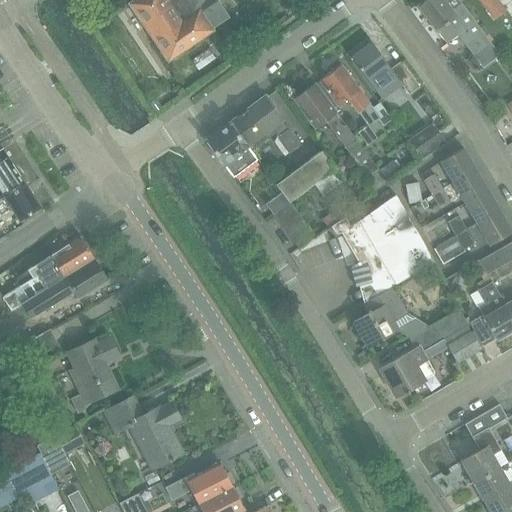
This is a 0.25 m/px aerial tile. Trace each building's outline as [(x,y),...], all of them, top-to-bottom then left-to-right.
[(130,0),(132,2),(130,4),(157,44),(155,46),(162,57),(165,56),(167,59),(172,57),(173,58),(183,51),(182,50),(194,42),(195,44),(204,38),(203,35),(211,30),(210,29),(218,24),(218,23),(227,17),(216,0),(130,0)] [(446,44),(457,36),(471,55),(490,42),(463,3),(451,11),(443,0),(427,0),(419,6),(446,44)] [(478,0),(493,20),(504,13),(494,0),(478,0)] [(351,57),(363,73),(382,99),(401,84),(409,94),(419,87),(400,61),(390,68),(371,42),(351,57)] [(193,70),(199,81),(213,74),(207,63),(193,70)] [(319,81),(331,97),(339,107),(348,100),(368,127),(378,119),(383,126),(391,120),(379,103),(372,108),(340,65),(319,81)] [(293,100),(305,116),(315,129),(323,123),(365,179),(379,169),(315,84),(293,100)] [(229,123),(251,152),(254,149),(251,145),(260,138),(264,142),(273,135),(288,155),(302,145),(265,96),(264,97),(229,123)] [(152,97),(147,101),(154,112),(160,107),(152,97)] [(477,104),(480,116),(497,112),(494,100),(477,104)] [(205,142),(233,179),(243,172),(255,161),(251,152),(229,123),(205,142)] [(412,147),(420,158),(449,137),(440,126),(412,147)] [(450,183),(474,169),(462,148),(438,162),(450,183)] [(3,150),(0,151),(0,190),(4,196),(3,197),(0,198),(0,214),(10,208),(19,221),(40,208),(24,183),(23,184),(11,164),(12,164),(3,150)] [(275,186),(280,193),(288,204),(312,187),(319,198),(344,180),(336,168),(333,170),(321,154),(275,186)] [(392,161),(380,170),(387,180),(399,171),(392,161)] [(462,204),(486,190),(474,169),(450,183),(462,204)] [(430,195),(442,188),(434,175),(423,182),(430,195)] [(408,205),(421,203),(418,183),(405,186),(408,205)] [(442,188),(430,195),(439,210),(451,203),(442,188)] [(462,204),(474,225),(498,211),(486,190),(462,204)] [(280,193),(264,205),(274,219),(291,208),(288,204),(280,193)] [(407,316),(391,287),(433,263),(395,197),(357,223),(349,227),(344,219),(336,224),(358,263),(353,265),(359,287),(364,285),(369,283),(376,296),(361,304),(369,315),(354,323),(367,348),(397,332),(393,324),(407,316)] [(282,229),(298,217),(291,208),(274,219),(282,229)] [(511,232),(498,211),(474,225),(475,225),(466,230),(454,237),(455,238),(435,249),(443,264),(464,252),(463,250),(474,243),(472,239),(480,234),(487,246),(511,232)] [(290,240),(306,228),(298,217),(282,229),(290,240)] [(454,237),(466,230),(458,217),(447,224),(454,237)] [(314,238),(306,228),(290,240),(298,250),(314,238)] [(0,317),(94,258),(80,237),(78,238),(50,256),(16,279),(20,286),(3,298),(0,294),(0,317)] [(511,242),(479,261),(486,274),(511,259),(511,242)] [(94,258),(0,317),(0,339),(0,340),(31,321),(72,292),(77,299),(90,291),(107,280),(94,258)] [(476,307),(481,315),(468,323),(481,346),(495,338),(496,340),(511,330),(511,321),(503,305),(504,305),(498,294),(497,295),(491,284),(492,283),(489,278),(478,260),(470,265),(473,270),(476,269),(484,281),(476,285),(478,290),(475,291),(482,303),(476,307)] [(457,273),(444,281),(451,293),(455,291),(457,287),(459,279),(457,273)] [(511,299),(504,305),(503,305),(511,321),(511,299)] [(396,328),(398,331),(409,339),(408,339),(414,351),(380,371),(396,398),(434,376),(425,360),(439,352),(436,346),(444,341),(457,363),(480,350),(458,312),(430,328),(413,319),(396,328)] [(84,404),(91,400),(115,389),(103,362),(117,356),(109,339),(95,346),(93,341),(65,354),(73,369),(68,371),(79,395),(70,399),(77,413),(86,409),(84,404)] [(151,468),(164,462),(181,453),(167,425),(178,420),(170,404),(159,409),(158,408),(142,417),(133,398),(104,413),(115,432),(129,425),(151,468)] [(479,451),(461,461),(473,482),(498,468),(491,456),(501,450),(488,427),(506,417),(499,404),(464,424),(479,451)] [(74,425),(57,434),(66,454),(85,443),(74,425)] [(57,434),(38,445),(50,472),(71,462),(66,454),(57,434)] [(0,506),(7,503),(23,495),(28,492),(34,488),(39,499),(56,490),(40,454),(16,467),(0,475),(0,506)] [(190,490),(198,504),(232,487),(220,464),(195,477),(193,473),(165,488),(171,500),(190,490)] [(473,482),(485,503),(510,489),(498,468),(473,482)] [(238,511),(243,510),(232,487),(198,504),(201,511),(238,511)] [(485,503),(490,511),(511,511),(511,493),(510,489),(485,503)] [(137,494),(119,503),(123,511),(142,511),(146,510),(137,494)]
